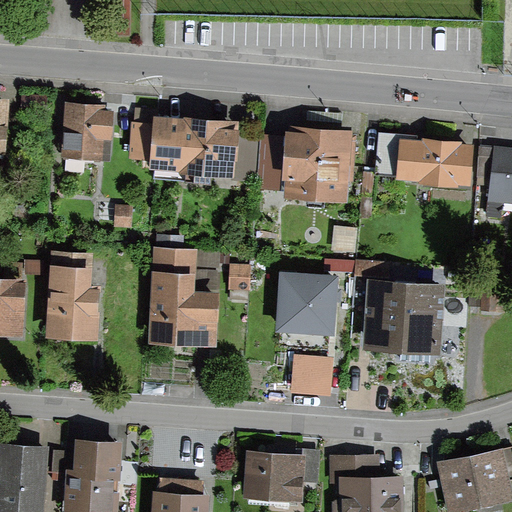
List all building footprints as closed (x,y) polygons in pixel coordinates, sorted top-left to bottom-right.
[(8,93),(0,92),(0,149),(6,150),(8,93)] [(110,157),(112,107),(106,107),(106,100),(64,97),(61,154),(110,157)] [(152,119),(143,118),(143,109),(134,108),(134,117),(131,117),(128,158),(150,159),(152,119)] [(184,113),(153,111),(152,119),(150,159),(149,165),(180,167),(180,169),(184,170),(184,177),(211,178),(211,171),(234,173),(238,114),(184,111),(184,113)] [(288,125),(284,125),(280,175),(285,176),(283,193),(346,197),(347,178),(352,179),(355,135),(350,134),(351,125),(288,121),(288,125)] [(470,181),(473,138),(417,135),(417,130),(378,128),(375,172),(395,173),(395,177),(470,181)] [(511,145),(478,142),(477,184),(489,185),(486,213),(501,214),(502,199),(511,200),(511,145)] [(132,202),(113,201),(112,226),(131,227),(132,202)] [(197,245),(183,245),(184,232),(155,231),(155,244),(152,244),(148,340),(217,342),(218,287),(196,287),(197,245)] [(92,249),(50,247),(45,333),(69,334),(69,339),(94,340),(94,336),(97,336),(100,283),(90,283),(92,249)] [(251,262),(229,261),(228,288),(249,289),(249,295),(294,298),(296,251),(269,250),(269,255),(251,254),(251,262)] [(355,273),(366,274),(390,275),(391,258),(327,255),(324,307),(353,309),(355,273)] [(0,329),(25,330),(27,273),(43,274),(43,259),(24,258),(24,261),(5,261),(5,272),(0,271),(0,329)] [(482,267),(480,309),(504,310),(506,268),(482,267)] [(390,275),(366,274),(362,345),(399,347),(398,358),(429,360),(430,349),(440,349),(444,278),(390,275)] [(294,350),(291,389),(334,392),(337,352),(294,350)] [(127,436),(74,434),(74,439),(73,464),(65,464),(65,472),(62,511),(117,511),(118,484),(137,485),(138,462),(126,461),(127,436)] [(42,511),(47,442),(0,438),(0,511),(42,511)] [(51,471),(65,472),(65,464),(73,464),(74,439),(66,438),(65,448),(52,447),(51,471)] [(511,443),(504,446),(503,442),(435,458),(447,511),(511,496),(511,481),(511,479),(511,443)] [(297,449),(247,446),(243,493),(305,497),(306,479),(317,480),(319,447),(297,445),(297,449)] [(338,482),(339,495),(331,500),(331,511),(403,511),(402,471),(380,472),(379,452),(329,454),(330,482),(338,482)] [(158,487),(152,487),(150,511),(209,511),(210,490),(204,490),(204,476),(158,474),(158,487)]
